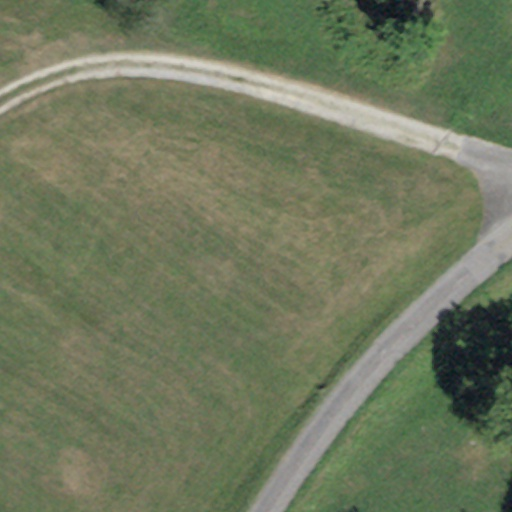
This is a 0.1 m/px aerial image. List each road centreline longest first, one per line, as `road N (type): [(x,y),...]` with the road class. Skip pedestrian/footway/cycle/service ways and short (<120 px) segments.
road 1 (track): [(0,125),(41,96),(131,73),(268,92),(511,169)]
road 2 (residential): [(511,237),(417,317),(355,386),(266,511)]
